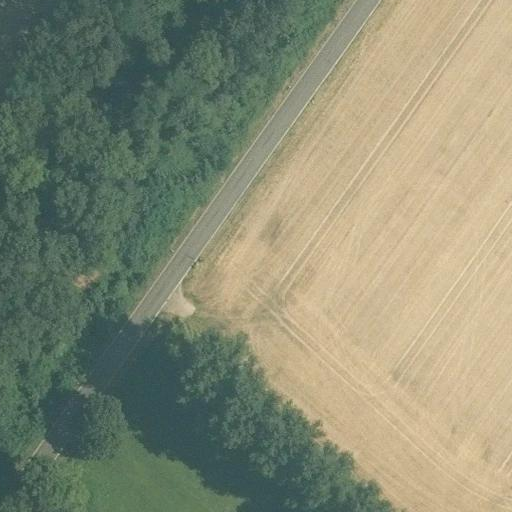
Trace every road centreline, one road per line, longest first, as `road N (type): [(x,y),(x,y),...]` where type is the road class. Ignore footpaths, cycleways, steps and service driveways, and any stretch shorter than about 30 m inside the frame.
road 1 (secondary): [(364,0),(3,511)]
road 2 (track): [(0,126),(81,0)]
